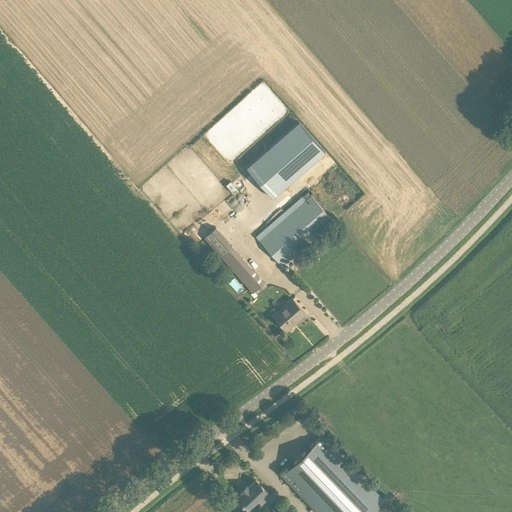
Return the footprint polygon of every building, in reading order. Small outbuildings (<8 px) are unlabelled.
[(290,118),(237,164),(263,194),(316,148),(290,118)] [(255,236),(259,241),(282,267),(333,222),(312,197),(311,196),(305,200),(301,196),(255,236)] [(215,227),(204,237),(220,255),(231,245),(215,227)] [(231,245),(220,255),(241,279),(253,269),(231,245)] [(253,292),(264,282),(253,269),(241,279),(253,292)] [(285,304),(272,315),(274,317),(286,330),(293,324),(305,314),(303,311),(292,298),(285,304)] [(316,511),(371,511),(382,502),(383,500),(322,436),(281,475),(316,511)] [(270,495),(262,487),(255,480),(248,487),(246,485),(241,490),(243,492),(236,498),(247,510),(257,499),(262,504),(270,495)]
